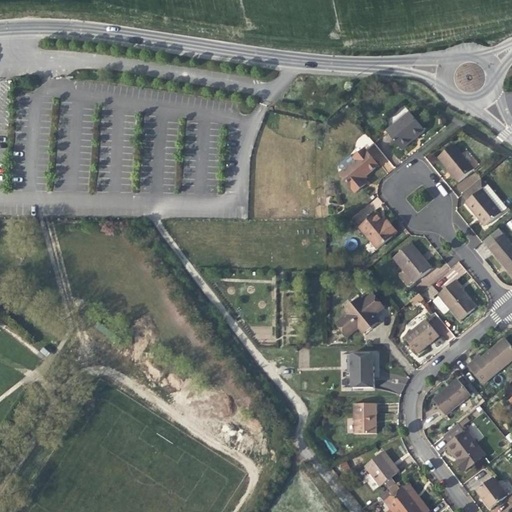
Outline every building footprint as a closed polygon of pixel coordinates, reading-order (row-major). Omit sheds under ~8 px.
[(386,131),(399,147),(413,136),(415,138),(416,137),(425,130),(410,112),(386,131)] [(401,149),(415,138),(413,136),(399,147),(401,149)] [(458,182),(474,169),(454,144),(438,157),(449,170),(458,182)] [(366,183),(362,178),(368,174),(378,165),(365,149),(354,158),(356,160),(340,173),(355,192),(366,183)] [(468,201),(487,185),(481,178),(462,194),(468,201)] [(488,185),(487,185),(468,201),(466,203),(475,213),(477,216),(479,214),(487,224),(507,208),(488,185)] [(377,249),(396,234),(387,223),(386,224),(377,214),(360,228),(377,249)] [(386,222),(387,223),(396,234),(398,232),(391,224),(388,220),(386,222)] [(484,240),(489,246),(502,235),(497,229),(484,240)] [(489,246),(500,261),(511,275),(511,245),(503,235),(502,235),(489,246)] [(412,243),(394,258),(414,283),(432,268),(421,255),(412,243)] [(458,279),(455,281),(463,291),(466,288),(458,279)] [(465,293),(463,291),(455,281),(439,294),(440,295),(451,308),(461,321),(477,308),(465,293)] [(359,328),(361,331),(377,317),(375,314),(384,307),(373,293),(364,300),(361,297),(345,311),(348,314),(337,323),(348,337),(359,328)] [(419,294),(415,297),(418,301),(419,302),(423,299),(419,294)] [(444,313),(451,308),(440,295),(434,300),(444,313)] [(380,320),(377,317),(361,331),(364,334),(373,327),(380,320)] [(430,344),(440,336),(426,320),(405,338),(418,354),(430,344)] [(483,384),(511,360),(511,346),(505,338),(489,351),(482,357),(480,355),(467,366),(483,384)] [(375,388),(375,373),(372,373),(372,353),(352,354),(352,389),(375,388)] [(446,389),(433,400),(446,415),(471,395),(458,380),(446,389)] [(355,434),(377,434),(376,418),(376,404),(354,404),(355,434)] [(443,436),(449,444),(465,432),(459,424),(443,436)] [(465,432),(449,444),(459,457),(457,459),(466,471),(486,456),(467,431),(465,432)] [(455,457),(457,459),(459,457),(449,444),(447,446),(455,457)] [(381,487),(385,483),(393,478),(397,474),(389,463),(382,454),(365,466),(381,487)] [(397,483),(393,478),(385,483),(389,489),(397,483)] [(494,478),(477,490),(484,500),(491,509),(508,497),(494,478)] [(409,485),(406,488),(415,500),(419,497),(409,485)] [(393,497),(385,502),(391,510),(392,511),(429,511),(430,511),(420,499),(419,497),(415,500),(406,488),(406,487),(393,497)] [(385,502),(393,497),(388,490),(378,497),(383,504),(385,502)]
